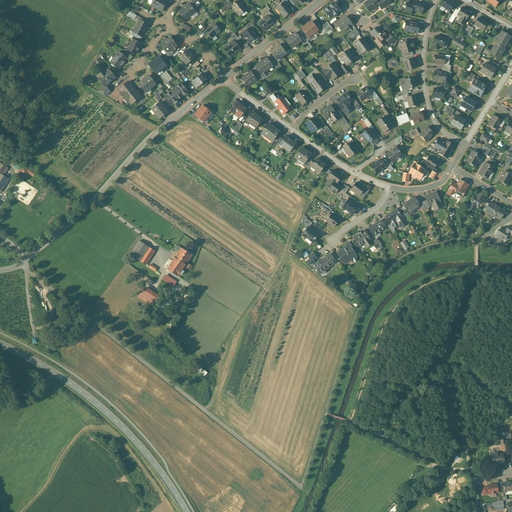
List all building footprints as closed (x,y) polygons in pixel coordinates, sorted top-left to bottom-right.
[(166,2),(163,0),(153,0),(151,5),(161,11),(166,2)] [(233,5),(231,7),(239,16),(247,10),(239,0),(233,5)] [(374,0),(369,0),(364,4),(369,12),(378,5),(379,5),(376,2),(374,0)] [(386,0),(378,0),(376,2),(379,5),(378,5),(381,9),(389,4),(386,0)] [(450,1),(447,0),(443,0),(440,6),(449,11),(454,4),(454,3),(450,1)] [(229,1),(220,9),(222,12),(226,9),(227,10),(231,7),(233,5),(229,1)] [(292,12),(284,2),(276,8),(284,18),(292,12)] [(424,5),(414,2),(412,7),(411,10),(412,10),(421,13),(424,5)] [(340,11),(334,3),(324,10),(330,19),(340,11)] [(189,4),(179,12),(185,20),(195,12),(189,4)] [(271,14),(265,7),(260,11),(265,18),(267,16),(268,17),(271,14)] [(470,13),(461,8),(457,15),(460,17),(457,23),(462,26),(466,20),(470,13)] [(265,18),(259,23),(265,30),(273,23),(268,17),(267,16),(265,18)] [(346,17),(336,24),(342,32),(346,29),(352,25),(346,17)] [(478,18),(474,25),(483,31),(487,23),(478,18)] [(321,26),(316,20),(312,23),(317,29),(318,28),(321,26)] [(139,21),(135,28),(136,29),(134,33),(142,37),(148,25),(139,21)] [(419,24),(407,21),(405,31),(410,32),(417,33),(419,24)] [(311,22),(302,29),(306,34),(308,38),(312,35),(314,33),(318,30),(317,29),(312,23),(311,22)] [(181,23),(179,26),(190,31),(191,28),(181,23)] [(220,31),(214,24),(205,31),(211,39),(220,31)] [(473,29),(468,25),(464,32),(469,35),(473,29)] [(251,45),(259,38),(250,27),(242,34),(251,45)] [(381,32),(377,27),(371,32),(376,40),(379,42),(380,41),(386,37),(382,32),(381,32)] [(355,29),(350,32),(354,38),(359,34),(355,29)] [(501,32),(494,44),(495,44),(503,49),(507,42),(508,43),(511,38),(501,32)] [(239,40),(233,33),(227,38),(231,42),(233,41),(234,43),(239,40)] [(301,41),(295,33),(289,38),(289,37),(285,40),(291,48),(301,41)] [(390,35),(385,40),(389,45),(394,39),(390,35)] [(445,39),(436,36),(433,44),(432,48),(437,50),(438,45),(442,47),(443,47),(445,39)] [(170,38),(161,45),(164,49),(166,48),(168,51),(170,50),(176,45),(175,44),(176,43),(173,39),(172,40),(170,38)] [(362,38),(354,44),(362,54),(370,48),(366,43),(365,43),(362,38)] [(465,45),(455,39),(453,42),(452,43),(462,49),(465,45)] [(139,43),(133,40),(127,50),(131,52),(131,53),(134,54),(135,54),(139,47),(140,44),(139,43)] [(380,41),(379,42),(376,40),(374,41),(379,48),(383,45),(380,41)] [(234,43),(233,41),(231,42),(227,45),(227,46),(227,47),(228,49),(225,51),(230,57),(240,50),(234,43)] [(409,41),(400,44),(403,54),(411,52),(412,52),(409,41)] [(179,46),(176,43),(175,44),(176,45),(170,50),(171,52),(172,52),(179,46)] [(479,44),(474,52),(479,55),(484,47),(479,44)] [(503,49),(495,44),(489,54),(498,59),(504,49),(503,49)] [(286,53),(279,45),(270,52),(276,61),(286,53)] [(329,49),(334,55),(338,52),(334,46),(329,49)] [(170,50),(168,51),(166,48),(164,49),(167,52),(166,53),(166,54),(168,57),(172,53),(172,52),(171,52),(170,50)] [(348,49),(339,56),(347,65),(355,59),(350,54),(351,53),(348,49)] [(194,58),(187,50),(179,56),(186,65),(189,62),(194,58)] [(332,56),(327,50),(323,52),(328,59),(332,56)] [(123,56),(118,52),(110,63),(111,63),(111,64),(113,66),(114,66),(118,69),(126,59),(126,58),(123,56)] [(132,57),(126,52),(123,56),(126,58),(126,59),(129,61),(132,57)] [(479,55),(474,52),(470,58),(477,62),(480,56),(479,55)] [(148,64),(157,74),(167,66),(159,55),(148,64)] [(445,56),(435,55),(434,64),(443,65),(444,65),(445,59),(445,56)] [(95,60),(99,66),(104,63),(100,57),(95,60)] [(194,58),(189,62),(192,66),(197,61),(194,58)] [(266,58),(255,67),(260,74),(262,73),(263,74),(267,71),(271,68),(272,67),(269,63),(266,58)] [(412,59),(404,61),(405,67),(406,67),(407,70),(406,70),(407,71),(415,68),(414,63),(413,63),(412,59),(413,59),(412,59)] [(278,69),(272,61),(269,63),(272,67),(271,68),(274,72),(278,69)] [(340,73),(333,63),(325,69),(328,74),(330,77),(332,80),(340,73)] [(495,69),(485,63),(483,66),(480,71),(483,73),(491,78),(495,69)] [(341,68),(346,75),(349,72),(344,66),(341,68)] [(108,69),(97,78),(103,86),(105,87),(115,78),(108,69)] [(325,69),(322,71),(328,79),(330,77),(328,74),(325,69)] [(166,70),(159,76),(166,84),(172,78),(166,70)] [(301,70),(295,74),(299,79),(300,80),(306,77),(301,70)] [(441,72),(434,71),(433,81),(445,83),(446,74),(446,73),(441,72)] [(250,72),(241,79),(247,87),(256,80),(253,77),(254,76),(250,72)] [(201,74),(193,80),(198,87),(207,80),(201,74)] [(316,74),(313,77),(313,76),(308,80),(310,84),(311,83),(316,89),(315,90),(318,93),(326,87),(320,80),(321,80),(319,77),(318,77),(316,74)] [(148,76),(138,84),(145,92),(155,84),(152,80),(148,76)] [(405,80),(404,80),(407,89),(411,88),(415,87),(412,77),(405,80)] [(404,78),(399,80),(402,91),(403,91),(407,89),(404,80),(405,80),(404,78)] [(300,80),(299,79),(295,81),(301,89),(304,86),(300,80)] [(486,86),(475,80),(470,88),(471,88),(473,89),(471,92),(479,97),(486,86)] [(140,97),(128,82),(119,89),(131,105),(137,100),(140,97)] [(180,83),(165,95),(172,104),(179,99),(181,97),(187,92),(180,83)] [(103,86),(97,91),(105,96),(110,92),(106,87),(106,88),(105,87),(103,86)] [(460,90),(454,86),(453,88),(451,91),(450,92),(456,96),(460,90)] [(365,88),(360,91),(356,94),(362,101),(367,97),(370,95),(368,91),(365,87),(365,88)] [(378,97),(371,89),(368,91),(370,95),(374,100),(375,100),(378,97)] [(443,90),(433,89),(432,97),(443,99),(444,91),(444,90),(443,90)] [(303,91),(295,97),(302,105),(310,99),(303,91)] [(156,92),(153,95),(158,101),(161,98),(156,92)] [(346,93),(339,99),(337,100),(340,104),(338,105),(343,111),(345,114),(352,109),(348,104),(351,102),(352,101),(349,98),(346,93)] [(143,94),(140,97),(137,100),(141,104),(147,99),(143,94)] [(283,94),(274,99),(283,115),(292,109),(283,94)] [(414,95),(406,98),(409,108),(417,105),(418,105),(417,101),(416,101),(414,95)] [(475,103),(465,97),(460,105),(471,112),(475,103)] [(234,106),(230,111),(235,115),(242,105),(240,104),(237,102),(236,102),(234,106)] [(160,103),(152,109),(155,113),(159,118),(167,112),(160,103)] [(242,105),(235,115),(239,118),(246,109),(243,106),(242,105)] [(207,110),(202,106),(199,109),(198,110),(207,118),(211,113),(207,110)] [(330,106),(325,110),(321,112),(327,120),(329,117),(335,113),(335,112),(330,106)] [(389,113),(384,106),(381,109),(386,115),(389,113)] [(454,110),(448,106),(444,111),(451,115),(454,110)] [(207,118),(198,110),(197,111),(197,112),(195,115),(198,118),(204,122),(207,118)] [(347,123),(337,110),(335,112),(335,113),(339,118),(338,118),(344,125),(347,123)] [(262,119),(252,112),(245,121),(249,124),(249,123),(256,128),(262,119)] [(420,112),(410,116),(414,124),(423,120),(420,112)] [(335,113),(329,117),(333,122),(338,118),(339,118),(335,113)] [(406,114),(396,117),(398,125),(409,121),(406,114)] [(392,126),(384,116),(376,122),(384,132),(392,126)] [(465,121),(455,116),(451,124),(455,126),(460,129),(460,130),(465,121)] [(493,116),(490,121),(488,125),(496,130),(501,121),(493,116)] [(320,126),(314,118),(306,124),(310,129),(313,132),(320,126)] [(366,119),(363,121),(368,128),(371,125),(366,119)] [(237,121),(231,129),(234,131),(240,123),(237,121)] [(240,123),(234,131),(237,133),(243,125),(240,123)] [(265,129),(261,134),(262,134),(272,141),(279,132),(268,124),(265,129)] [(420,135),(419,135),(420,135),(426,141),(430,138),(429,138),(434,134),(427,127),(420,135)] [(327,129),(323,132),(328,138),(332,136),(327,129)] [(375,137),(369,129),(362,134),(364,137),(368,142),(371,140),(375,137)] [(416,129),(409,132),(411,138),(420,135),(419,135),(420,135),(417,133),(416,129)] [(490,138),(483,134),(479,139),(487,143),(490,138)] [(295,143),(286,136),(283,140),(279,145),(284,148),(289,152),(295,143)] [(400,136),(393,141),(397,145),(402,142),(400,136)] [(279,137),(274,144),(276,146),(273,150),(277,152),(278,152),(279,151),(278,151),(280,152),(284,148),(279,145),(283,140),(279,137)] [(436,138),(430,144),(433,147),(436,143),(437,143),(438,140),(436,138)] [(445,143),(438,140),(437,143),(436,143),(433,147),(433,148),(433,149),(437,151),(437,150),(440,152),(440,151),(445,143)] [(356,149),(353,145),(351,142),(343,148),(347,153),(346,153),(350,158),(358,152),(355,149),(356,149)] [(454,146),(446,142),(445,143),(440,151),(449,155),(452,150),(451,150),(454,146)] [(490,149),(484,146),(480,152),(486,155),(490,149)] [(393,149),(388,153),(386,155),(392,163),(396,159),(401,155),(401,156),(402,156),(399,152),(396,147),(393,150),(393,149)] [(10,155),(0,148),(0,154),(8,159),(10,155)] [(311,155),(301,148),(294,157),(299,160),(298,161),(303,165),(304,163),(304,164),(307,159),(311,155)] [(481,156),(472,151),(469,158),(468,157),(466,161),(475,166),(478,161),(477,161),(480,156),(481,156)] [(438,162),(429,156),(424,164),(433,169),(434,168),(438,162)] [(307,159),(304,164),(304,163),(303,165),(302,166),(306,168),(306,167),(311,161),(307,159)] [(313,163),(310,167),(311,167),(311,166),(316,170),(315,170),(319,173),(325,165),(316,159),(313,163)] [(380,159),(371,166),(377,174),(386,167),(380,159)] [(494,168),(485,163),(479,173),(487,179),(487,178),(491,172),(494,168)] [(414,164),(409,173),(419,179),(424,170),(414,164)] [(22,168),(20,171),(20,174),(23,176),(27,175),(28,173),(33,176),(34,173),(25,167),(22,168)] [(341,176),(333,170),(327,178),(331,180),(336,183),(336,184),(342,176),(341,176)] [(511,176),(504,171),(503,173),(502,173),(500,178),(498,181),(502,184),(503,183),(506,185),(511,176)] [(0,187),(2,189),(8,179),(0,173),(0,187)] [(336,183),(331,180),(331,181),(329,182),(327,183),(328,185),(332,188),(332,189),(336,184),(336,183)] [(364,188),(361,186),(356,182),(350,190),(359,196),(365,188),(364,188)] [(465,184),(463,185),(462,184),(462,182),(461,182),(459,182),(457,185),(456,184),(453,182),(448,190),(446,194),(454,199),(456,195),(461,198),(463,195),(466,190),(464,189),(466,186),(466,185),(465,184)] [(336,184),(332,189),(332,188),(330,191),(335,194),(335,193),(335,192),(339,185),(336,184)] [(349,188),(344,185),(342,187),(341,191),(345,193),(349,188)] [(365,188),(359,196),(363,199),(369,190),(365,187),(364,188),(365,188)] [(345,193),(341,191),(338,194),(338,195),(346,200),(349,196),(345,193)] [(436,192),(425,197),(426,200),(429,206),(434,204),(439,202),(440,201),(436,192)] [(485,197),(478,193),(477,196),(475,195),(474,196),(471,195),(468,200),(471,201),(470,202),(471,202),(470,204),(471,205),(469,208),(474,211),(476,208),(477,208),(478,207),(479,208),(483,202),(482,201),(485,197)] [(414,197),(410,200),(411,201),(404,205),(403,205),(404,206),(405,209),(407,212),(408,214),(409,214),(408,213),(411,211),(412,212),(412,211),(420,207),(420,206),(418,203),(414,197)] [(358,207),(348,199),(343,207),(353,214),(358,207)] [(505,211),(490,202),(488,205),(485,211),(489,214),(493,216),(499,220),(505,211)] [(331,210),(324,204),(321,208),(329,213),(331,210)] [(401,208),(397,210),(402,218),(405,216),(404,214),(402,211),(401,208)] [(397,210),(389,215),(385,217),(390,225),(392,228),(398,224),(400,227),(406,223),(402,218),(397,210),(397,209),(396,209),(397,210)] [(339,220),(331,214),(326,221),(334,227),(339,220)] [(380,221),(372,226),(369,228),(374,236),(385,228),(380,220),(380,221)] [(318,235),(308,227),(302,235),(306,238),(312,242),(311,242),(312,242),(314,239),(314,240),(318,235)] [(506,231),(501,228),(500,229),(496,236),(502,240),(507,240),(507,235),(508,233),(505,232),(506,231)] [(362,231),(358,233),(359,235),(354,238),(353,238),(359,247),(370,240),(364,231),(363,232),(362,231)] [(139,241),(130,255),(140,261),(149,247),(139,241)] [(404,241),(400,244),(404,251),(409,248),(404,241)] [(347,246),(338,253),(341,258),(340,258),(344,264),(350,259),(352,262),(356,259),(353,253),(354,253),(353,251),(354,250),(348,242),(345,244),(347,246)] [(149,247),(140,261),(143,263),(145,265),(154,251),(149,247)] [(172,261),(167,269),(177,276),(191,255),(181,248),(178,252),(172,261)] [(309,259),(306,261),(309,265),(317,259),(313,252),(307,256),(309,259)] [(330,254),(321,260),(318,262),(318,263),(321,267),(323,269),(326,267),(327,268),(336,262),(331,255),(330,254)] [(157,268),(151,264),(148,268),(155,272),(157,268)] [(175,283),(165,276),(163,279),(173,286),(175,283)] [(139,287),(140,285),(139,282),(138,280),(136,279),(134,279),(131,279),(129,281),(128,283),(128,285),(128,287),(129,289),(131,290),(134,291),(136,290),(138,289),(139,287)] [(139,291),(148,296),(152,288),(143,283),(139,291)] [(163,300),(157,309),(164,313),(169,304),(163,300)] [(196,361),(191,366),(202,377),(207,372),(196,361)] [(497,453),(494,453),(495,455),(489,455),(491,465),(491,466),(496,466),(496,465),(504,463),(502,454),(498,454),(497,453)] [(511,481),(503,483),(504,494),(505,494),(504,491),(511,490),(511,481)] [(496,484),(487,485),(487,487),(488,494),(497,493),(496,484)]
